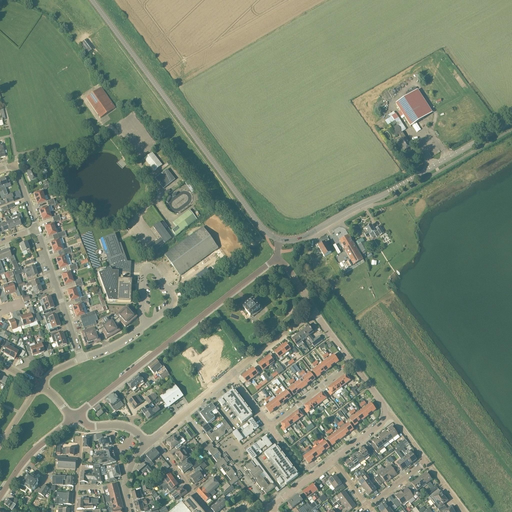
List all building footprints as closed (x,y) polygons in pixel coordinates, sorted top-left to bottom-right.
[(87,54),(93,50),(85,40),(80,44),(87,54)] [(100,118),(115,108),(101,87),(86,98),(100,118)] [(398,113),(401,117),(403,116),(404,118),(411,127),(432,113),(417,90),(396,104),(400,111),(398,113)] [(397,125),(394,127),(391,129),(396,136),(402,132),(397,125)] [(404,151),(411,146),(403,133),(399,135),(402,140),(399,143),(404,151)] [(154,171),(162,165),(152,153),(145,159),(147,162),(154,171)] [(35,172),(34,169),(26,173),(30,182),(38,178),(36,174),(37,174),(36,171),(35,172)] [(164,189),(175,180),(167,169),(156,178),(164,189)] [(2,189),(3,191),(4,196),(8,195),(5,187),(11,185),(10,183),(9,179),(5,180),(5,178),(0,179),(0,183),(2,188),(2,189)] [(35,199),(44,197),(42,191),(34,194),(35,199)] [(44,197),(35,199),(37,205),(46,202),(44,197)] [(41,216),(50,213),(48,207),(39,210),(41,216)] [(176,235),(181,232),(180,232),(197,219),(190,210),(173,222),(177,227),(172,230),(176,235)] [(50,213),(41,216),(43,221),(51,218),(50,213)] [(15,227),(12,221),(12,219),(9,220),(8,218),(7,218),(5,218),(6,223),(7,223),(9,230),(15,227)] [(12,221),(15,227),(21,225),(19,219),(12,221)] [(161,237),(165,243),(172,238),(165,229),(168,227),(164,222),(161,224),(160,222),(153,226),(161,237)] [(7,223),(6,223),(3,225),(2,223),(0,223),(0,224),(0,226),(3,232),(9,230),(7,223)] [(46,232),(55,229),(53,224),(45,226),(46,232)] [(374,229),(371,225),(365,228),(367,232),(364,234),(366,238),(370,236),(371,238),(375,236),(375,235),(378,233),(380,236),(384,233),(380,226),(376,229),(376,228),(374,229)] [(180,275),(218,248),(203,227),(165,255),(171,263),(180,275)] [(55,229),(46,232),(48,237),(57,234),(55,229)] [(114,234),(100,239),(103,248),(104,252),(110,269),(111,270),(112,273),(113,273),(113,276),(112,291),(117,291),(116,302),(131,302),(131,279),(130,279),(130,274),(131,266),(128,266),(127,262),(120,243),(118,244),(115,235),(114,234)] [(354,265),(363,259),(349,235),(343,239),(343,238),(340,240),(340,241),(354,265)] [(154,251),(165,243),(161,237),(150,246),(154,251)] [(361,253),(368,249),(364,241),(362,239),(358,241),(359,244),(357,245),(361,253)] [(52,248),(61,245),(59,240),(50,243),(52,248)] [(334,251),(328,241),(326,243),(325,242),(318,246),(324,257),(331,253),(331,252),(334,251)] [(30,252),(29,250),(27,242),(19,245),(22,252),(26,251),(27,253),(30,252)] [(61,245),(52,248),(54,253),(62,250),(61,245)] [(1,252),(4,259),(9,258),(10,262),(11,262),(15,260),(13,256),(11,257),(8,250),(1,252)] [(57,264),(66,261),(64,256),(56,259),(57,264)] [(66,261),(57,264),(59,269),(68,266),(66,261)] [(38,276),(34,266),(22,271),(23,275),(26,274),(27,279),(32,277),(32,278),(38,276)] [(20,268),(13,270),(15,276),(22,274),(20,268)] [(101,273),(98,274),(109,301),(116,302),(117,291),(112,291),(113,276),(113,273),(112,273),(111,270),(106,271),(105,268),(100,270),(101,273)] [(201,284),(212,276),(206,269),(196,276),(201,284)] [(63,280),(72,277),(70,272),(61,275),(63,280)] [(72,277),(63,280),(65,285),(73,282),(72,277)] [(33,288),(40,286),(38,280),(26,284),(27,287),(32,285),(33,288)] [(7,284),(11,294),(16,292),(17,292),(19,291),(15,281),(7,284)] [(5,295),(11,294),(7,284),(0,286),(0,288),(3,297),(5,296),(5,295)] [(40,286),(33,288),(34,291),(31,292),(32,295),(42,291),(40,286)] [(68,296),(77,293),(75,288),(67,291),(68,296)] [(77,293),(68,296),(70,301),(79,298),(77,293)] [(44,305),(52,303),(50,297),(45,299),(44,296),(38,298),(39,301),(42,300),(44,305)] [(258,303),(255,299),(253,300),(252,299),(243,307),(241,309),(245,315),(248,313),(250,316),(260,308),(256,304),(258,303)] [(52,303),(44,305),(41,306),(44,315),(50,313),(49,310),(54,308),(52,303)] [(74,312),(83,309),(81,304),(72,307),(74,312)] [(125,327),(137,317),(127,306),(115,316),(117,318),(115,319),(113,321),(112,318),(108,321),(107,319),(105,319),(103,320),(102,322),(103,324),(99,326),(100,328),(98,329),(96,330),(95,328),(84,331),(81,332),(86,346),(100,341),(98,335),(100,334),(103,332),(106,339),(120,331),(116,325),(117,324),(118,323),(119,323),(121,322),(125,327)] [(83,309),(74,312),(76,318),(80,316),(84,315),(83,309)] [(25,315),(29,324),(37,321),(33,311),(31,312),(30,313),(25,315)] [(17,317),(16,312),(12,313),(14,319),(9,320),(12,330),(13,333),(22,330),(21,327),(17,317)] [(87,317),(81,319),(83,328),(96,324),(95,321),(98,320),(96,314),(92,315),(87,317)] [(21,327),(29,324),(25,315),(20,316),(19,316),(17,317),(21,327)] [(50,324),(58,321),(56,315),(51,317),(50,315),(44,317),(45,319),(47,325),(50,324)] [(50,324),(47,325),(50,333),(56,331),(55,328),(60,326),(58,321),(50,324)] [(302,331),(307,338),(314,347),(323,341),(319,336),(314,340),(310,335),(314,333),(313,332),(316,330),(311,325),(309,326),(302,331)] [(302,342),(307,338),(302,331),(297,335),(302,342)] [(56,342),(65,339),(63,334),(57,335),(56,333),(51,335),(52,338),(54,343),(56,342)] [(297,346),(302,342),(297,335),(292,339),(297,346)] [(56,342),(58,348),(64,345),(65,346),(67,345),(67,343),(66,343),(65,339),(56,342)] [(35,346),(38,354),(44,352),(42,347),(45,346),(43,340),(40,341),(41,344),(35,346)] [(9,357),(13,349),(11,347),(12,345),(7,342),(4,347),(6,349),(4,354),(9,357)] [(285,354),(290,350),(286,344),(280,348),(285,354)] [(38,354),(35,346),(30,348),(29,345),(26,346),(28,352),(31,351),(33,356),(38,354)] [(13,349),(9,357),(14,359),(17,355),(20,356),(23,351),(20,349),(18,348),(16,350),(13,349)] [(286,356),(285,354),(280,348),(275,352),(279,358),(282,356),(284,358),(286,356)] [(320,350),(318,351),(324,359),(327,357),(325,355),(323,353),(320,350)] [(264,360),(269,366),(274,362),(273,360),(275,358),(273,355),(270,357),(270,356),(264,360)] [(328,359),(332,365),(335,363),(335,364),(339,361),(334,355),(328,359)] [(330,366),(332,365),(328,359),(323,363),(328,370),(331,367),(330,366)] [(162,367),(156,360),(148,367),(154,374),(156,372),(163,380),(170,376),(163,366),(162,367)] [(263,370),(269,366),(264,360),(258,364),(263,370)] [(325,372),(328,370),(323,363),(318,367),(322,373),(324,371),(325,372)] [(322,373),(318,367),(312,371),(317,378),(321,375),(320,374),(322,373)] [(266,379),(262,375),(260,371),(257,373),(253,368),(248,372),(252,379),(258,375),(263,382),(266,379)] [(247,383),(252,379),(248,372),(242,377),(246,382),(247,383)] [(262,375),(266,379),(268,382),(271,380),(265,373),(262,375)] [(305,377),(309,383),(311,381),(312,382),(315,379),(310,373),(305,377)] [(346,374),(341,378),(346,384),(350,381),(352,379),(349,376),(348,377),(346,374)] [(135,383),(137,386),(139,384),(141,387),(145,383),(143,381),(144,381),(139,375),(134,379),(137,382),(135,383)] [(307,384),(309,383),(305,377),(299,381),(304,387),(307,385),(307,384)] [(341,387),(346,384),(341,378),(337,381),(341,387)] [(132,390),(137,386),(135,383),(137,382),(134,379),(128,384),(132,390)] [(301,390),(304,387),(299,381),(294,385),(298,391),(301,389),(301,390)] [(337,391),(341,387),(337,381),(332,385),(337,391)] [(168,407),(183,396),(176,385),(160,397),(168,407)] [(298,391),(294,385),(289,389),(294,396),(297,393),(296,392),(298,391)] [(332,385),(328,388),(330,391),(328,392),(331,396),(332,394),(336,391),(337,391),(332,385)] [(235,392),(233,390),(223,398),(222,397),(218,400),(220,403),(223,407),(228,403),(239,417),(238,418),(242,424),(250,417),(253,415),(252,413),(251,412),(249,410),(248,410),(247,409),(248,408),(245,405),(244,405),(243,404),(244,403),(239,397),(238,397),(237,396),(238,395),(235,392)] [(291,397),(286,391),(283,393),(282,392),(280,393),(281,395),(285,400),(287,399),(288,400),(291,397)] [(124,405),(120,401),(120,400),(114,392),(105,399),(107,402),(109,404),(109,403),(112,407),(114,410),(116,411),(124,405)] [(318,396),(322,402),(327,398),(329,397),(326,393),(324,395),(322,392),(318,396)] [(157,396),(156,394),(154,394),(153,394),(152,394),(145,399),(149,404),(156,399),(156,398),(157,398),(157,396)] [(283,402),(285,400),(281,395),(276,399),(281,405),(284,403),(283,402)] [(318,405),(322,402),(318,396),(313,399),(318,405)] [(137,399),(135,397),(129,401),(134,408),(142,402),(139,398),(137,399)] [(278,408),(281,405),(276,399),(271,403),(275,408),(277,407),(278,408)] [(313,409),(318,405),(313,399),(309,402),(313,409)] [(308,403),(304,406),(306,408),(304,410),(307,413),(309,412),(313,409),(309,402),(308,403)] [(273,410),(275,408),(271,403),(265,407),(270,413),(273,411),(273,410)] [(366,404),(364,406),(365,408),(370,413),(372,411),(373,412),(376,410),(371,403),(368,406),(366,404)] [(206,409),(210,413),(216,409),(215,407),(212,404),(206,409)] [(149,412),(151,410),(148,406),(142,411),(146,416),(150,413),(149,412)] [(150,413),(146,416),(148,419),(154,414),(160,410),(158,407),(152,411),(151,410),(149,412),(150,413)] [(370,413),(365,408),(360,412),(365,418),(368,416),(367,415),(370,413)] [(212,416),(210,413),(206,409),(204,410),(204,411),(200,414),(208,424),(215,418),(213,415),(212,416)] [(299,410),(294,413),(299,420),(303,416),(305,415),(302,411),(301,413),(299,410)] [(362,420),(365,418),(360,412),(355,416),(359,421),(361,419),(362,420)] [(294,423),(299,420),(294,413),(290,417),(294,423)] [(357,423),(359,421),(355,416),(350,420),(355,426),(358,424),(357,423)] [(290,417),(285,420),(290,426),(294,423),(290,417)] [(244,428),(249,435),(254,432),(253,430),(254,429),(255,430),(258,427),(252,419),(248,422),(250,424),(244,428)] [(336,419),(334,421),(339,428),(342,426),(340,423),(336,419)] [(217,429),(222,436),(225,434),(225,430),(227,429),(228,431),(229,430),(231,433),(233,431),(231,428),(225,420),(221,422),(223,425),(217,429)] [(285,430),(290,426),(285,420),(281,424),(283,426),(281,428),(284,431),(285,430)] [(344,424),(342,426),(343,427),(347,433),(349,431),(350,432),(353,430),(348,423),(346,425),(344,424)] [(207,434),(210,431),(212,429),(208,424),(202,428),(207,434)] [(308,432),(315,427),(312,424),(306,428),(308,432)] [(340,429),(338,431),(343,438),(346,435),(345,435),(347,433),(343,427),(342,426),(339,428),(340,429)] [(387,432),(393,438),(397,435),(394,431),(395,430),(393,427),(392,428),(392,427),(388,430),(389,431),(387,432)] [(245,439),(249,435),(244,428),(238,433),(237,431),(234,432),(233,433),(239,442),(243,439),(242,438),(243,437),(245,439)] [(219,438),(222,436),(217,429),(211,434),(210,431),(207,434),(206,434),(210,439),(212,442),(216,440),(215,438),(216,437),(219,438)] [(340,440),(343,438),(338,431),(333,435),(337,441),(339,439),(340,440)] [(388,442),(393,438),(387,432),(386,433),(385,432),(382,434),(388,442)] [(183,438),(179,433),(174,437),(174,436),(166,442),(172,449),(175,447),(177,450),(181,446),(179,443),(178,442),(183,438)] [(93,443),(94,441),(94,435),(94,434),(87,435),(86,438),(84,438),(83,448),(90,448),(90,445),(91,445),(91,443),(93,443)] [(94,435),(94,441),(99,440),(99,443),(100,443),(100,444),(103,444),(103,447),(112,445),(110,437),(103,438),(102,434),(96,435),(94,435)] [(383,446),(388,442),(382,434),(379,437),(379,438),(378,439),(383,446)] [(335,443),(337,441),(333,435),(327,439),(332,446),(335,443)] [(255,443),(261,450),(266,446),(268,448),(272,445),(265,437),(262,440),(263,441),(262,442),(260,440),(255,443)] [(381,447),(383,446),(378,439),(376,440),(376,439),(372,442),(374,444),(371,446),(377,454),(383,449),(381,447)] [(319,445),(324,451),(326,449),(327,450),(330,448),(325,441),(319,445)] [(213,456),(219,451),(217,449),(213,448),(212,447),(214,446),(211,443),(203,449),(205,452),(208,450),(213,456)] [(255,455),(261,450),(255,443),(251,447),(252,449),(251,450),(250,449),(247,451),(252,458),(253,459),(255,458),(256,457),(255,455)] [(74,456),(75,445),(67,444),(67,448),(63,448),(63,455),(74,456)] [(406,457),(411,453),(409,450),(407,452),(404,449),(406,446),(404,444),(399,448),(401,450),(406,457)] [(178,458),(186,452),(183,450),(186,448),(184,445),(179,449),(180,450),(175,454),(178,458)] [(321,453),(324,451),(319,445),(314,449),(319,456),(322,454),(321,453)] [(277,448),(275,446),(273,447),(265,454),(269,460),(271,459),(285,478),(283,480),(282,478),(277,482),(280,485),(281,485),(283,488),(285,486),(286,485),(298,476),(296,474),(297,473),(294,469),(293,470),(292,468),(292,467),(287,459),(286,460),(284,458),(285,457),(282,453),(281,454),(280,452),(281,451),(278,447),(277,448)] [(94,458),(114,453),(112,447),(104,449),(104,451),(93,454),(94,458)] [(148,464),(151,467),(154,465),(152,462),(160,455),(154,448),(146,456),(147,457),(144,460),(148,464)] [(359,453),(364,460),(369,456),(369,455),(371,454),(367,448),(365,450),(364,448),(360,451),(361,452),(359,453)] [(404,458),(406,457),(401,450),(399,448),(397,450),(404,458)] [(316,458),(319,456),(314,449),(309,453),(313,459),(315,457),(316,458)] [(217,467),(228,459),(226,457),(224,459),(223,458),(222,459),(221,458),(221,454),(219,451),(213,456),(217,462),(215,464),(217,467)] [(186,452),(178,458),(182,462),(186,458),(187,459),(192,456),(190,454),(188,455),(186,452)] [(306,456),(304,458),(305,460),(309,464),(312,462),(311,461),(313,459),(309,453),(308,452),(305,454),(306,456)] [(360,463),(364,460),(359,453),(358,454),(357,453),(354,456),(360,463)] [(406,457),(411,464),(416,460),(416,459),(417,459),(415,456),(414,457),(411,453),(406,457)] [(97,459),(95,459),(95,461),(97,461),(97,462),(100,461),(102,465),(108,464),(116,462),(114,454),(97,459)] [(75,469),(76,459),(66,459),(66,456),(59,456),(55,456),(55,460),(59,460),(58,468),(75,469)] [(355,467),(360,463),(354,456),(350,458),(351,459),(350,460),(355,467)] [(410,465),(411,464),(406,457),(404,458),(401,460),(407,468),(410,465)] [(226,474),(233,470),(230,467),(227,467),(226,465),(228,464),(227,463),(229,461),(228,459),(217,467),(219,470),(222,469),(226,474)] [(188,461),(187,460),(179,465),(178,467),(183,473),(192,467),(194,469),(200,465),(197,462),(192,466),(190,464),(192,463),(190,460),(188,461)] [(350,471),(355,467),(350,460),(348,461),(348,460),(344,463),(345,463),(344,464),(346,467),(347,466),(350,471)] [(404,470),(407,468),(401,460),(396,464),(397,464),(394,466),(398,471),(401,469),(402,471),(403,470),(404,470)] [(249,478),(260,469),(259,467),(258,466),(255,468),(251,462),(244,467),(247,470),(250,470),(251,471),(250,472),(251,474),(248,476),(249,478)] [(154,470),(151,467),(148,464),(146,466),(143,463),(136,469),(137,470),(136,471),(137,474),(140,473),(142,475),(147,470),(150,473),(154,470)] [(81,472),(80,482),(88,482),(88,481),(97,482),(103,482),(103,480),(102,476),(100,468),(100,467),(100,465),(94,465),(94,468),(94,474),(89,473),(81,472)] [(101,467),(100,467),(100,468),(102,476),(103,475),(107,474),(120,471),(118,466),(111,468),(111,470),(106,471),(105,465),(100,466),(101,467)] [(398,471),(394,466),(392,468),(390,466),(384,470),(391,479),(397,475),(396,473),(398,471)] [(195,483),(203,477),(200,474),(203,472),(199,467),(194,471),(196,473),(190,477),(195,483)] [(258,485),(265,480),(260,474),(263,472),(262,471),(260,469),(249,478),(251,480),(254,477),(254,479),(256,478),(257,479),(256,482),(258,485)] [(233,470),(226,474),(231,480),(228,482),(231,486),(238,480),(239,479),(242,477),(240,475),(238,477),(237,476),(235,477),(234,476),(235,473),(233,470)] [(386,483),(391,479),(384,470),(379,474),(381,476),(379,477),(378,478),(382,483),(384,482),(386,483)] [(120,471),(107,474),(109,483),(117,481),(116,477),(121,476),(120,471)] [(431,489),(434,487),(429,482),(432,480),(429,477),(430,476),(428,473),(427,474),(426,473),(421,477),(427,484),(431,489)] [(25,480),(36,487),(38,484),(37,483),(38,481),(28,474),(25,480)] [(164,483),(161,485),(163,488),(168,484),(174,480),(174,479),(170,474),(164,479),(162,481),(164,483)] [(364,476),(362,474),(357,478),(359,480),(358,481),(359,483),(358,483),(360,486),(361,486),(369,481),(365,476),(364,476)] [(331,485),(339,480),(335,475),(332,478),(330,475),(325,479),(327,481),(328,481),(326,482),(326,484),(328,487),(329,487),(331,485)] [(65,480),(74,481),(75,477),(65,476),(53,476),(52,485),(63,485),(63,480),(65,480)] [(422,488),(427,484),(421,477),(420,478),(419,477),(416,480),(422,488)] [(205,502),(211,497),(216,493),(214,490),(220,485),(213,478),(197,492),(205,502)] [(34,490),(36,487),(25,480),(21,485),(22,486),(19,489),(26,493),(28,489),(31,492),(33,489),(34,490)] [(168,484),(163,488),(164,490),(167,488),(169,491),(172,489),(173,488),(175,487),(178,485),(174,480),(168,484)] [(242,489),(247,484),(245,482),(243,484),(239,480),(236,482),(242,489)] [(265,480),(258,485),(260,488),(264,488),(265,490),(264,491),(266,494),(274,488),(273,486),(272,484),(269,486),(265,480)] [(331,485),(334,489),(334,490),(335,493),(340,489),(339,486),(342,484),(339,480),(331,485)] [(417,491),(422,488),(416,480),(413,482),(413,483),(412,484),(413,486),(410,487),(417,496),(419,499),(421,497),(419,494),(417,491)] [(365,491),(372,485),(369,481),(361,486),(363,488),(362,488),(364,491),(365,490),(365,491)] [(227,482),(221,488),(224,491),(230,486),(227,482)] [(109,492),(118,490),(117,484),(103,487),(104,491),(109,489),(109,492)] [(50,495),(51,490),(44,485),(39,494),(38,496),(38,498),(40,499),(42,499),(43,497),(44,497),(47,493),(50,495)] [(308,489),(316,500),(318,498),(317,495),(315,493),(317,491),(313,485),(308,489)] [(372,485),(365,491),(366,492),(365,493),(368,496),(368,495),(369,496),(373,492),(376,490),(372,485)] [(181,497),(187,493),(184,489),(184,488),(184,487),(183,487),(182,486),(176,491),(177,492),(172,495),(174,498),(179,495),(181,497)] [(232,486),(222,495),(224,497),(234,489),(232,486)] [(414,493),(417,496),(410,487),(408,489),(407,488),(401,492),(408,501),(414,497),(412,494),(414,493)] [(314,501),(316,500),(308,489),(303,492),(307,498),(310,496),(314,501)] [(106,500),(120,496),(118,490),(109,492),(110,495),(105,497),(106,500)] [(142,495),(140,491),(132,493),(134,501),(142,499),(144,498),(143,495),(142,495)] [(344,491),(337,496),(340,500),(338,502),(339,504),(341,502),(348,496),(344,491)] [(72,505),(73,494),(57,492),(56,498),(59,499),(59,505),(63,505),(63,504),(72,505)] [(402,505),(408,501),(401,492),(396,496),(397,498),(394,500),(398,505),(399,504),(401,503),(402,505)] [(436,503),(444,497),(440,492),(436,496),(434,493),(425,500),(427,503),(432,498),(436,503)] [(322,503),(323,502),(327,499),(324,494),(319,498),(322,503)] [(11,502),(14,498),(10,495),(7,500),(6,499),(3,504),(12,510),(16,505),(11,502)] [(113,505),(121,502),(120,496),(106,500),(107,503),(112,502),(113,505)] [(203,511),(189,496),(182,503),(189,511),(203,511)] [(312,510),(310,506),(305,499),(302,501),(298,496),(288,503),(292,509),(295,507),(298,511),(309,511),(312,511),(311,510),(312,510)] [(348,496),(341,502),(344,505),(342,507),(343,509),(345,507),(352,501),(349,497),(348,496)] [(439,511),(445,508),(443,505),(448,501),(444,497),(436,503),(439,507),(438,509),(439,511)] [(214,511),(217,511),(227,504),(222,498),(211,509),(214,511)] [(142,500),(134,502),(135,508),(143,506),(143,505),(147,505),(146,499),(142,500)] [(352,501),(345,507),(347,510),(345,511),(348,511),(356,506),(353,502),(352,501)] [(113,511),(122,509),(123,508),(121,502),(113,505),(113,507),(108,509),(109,511),(113,511)] [(189,511),(182,503),(181,502),(169,511),(189,511)]
